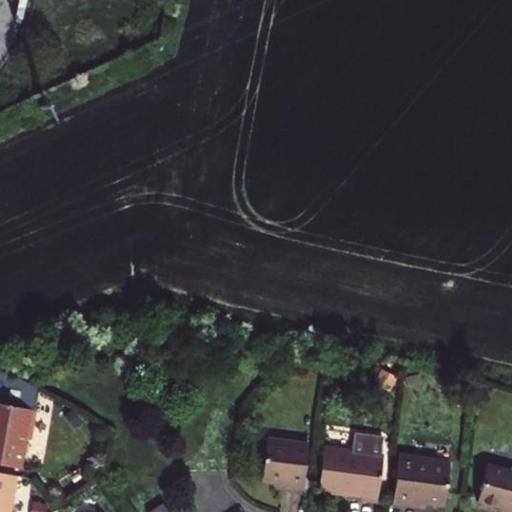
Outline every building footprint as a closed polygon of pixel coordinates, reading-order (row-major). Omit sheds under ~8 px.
[(0,468),(10,470),(15,440),(19,441),(28,389),(5,376),(0,376),(0,468)] [(362,500),(378,502),(384,455),(381,455),(384,437),(354,434),(352,451),(324,447),(319,492),(339,494),(358,497),(362,500)] [(305,488),(310,445),(269,439),(264,478),(290,482),(290,485),(297,487),(305,488)] [(447,509),(452,464),(400,457),(394,507),(404,509),(414,510),(414,505),(447,509)] [(511,511),(511,474),(487,468),(478,504),(511,511)] [(7,511),(13,480),(0,477),(0,511),(7,511)]
